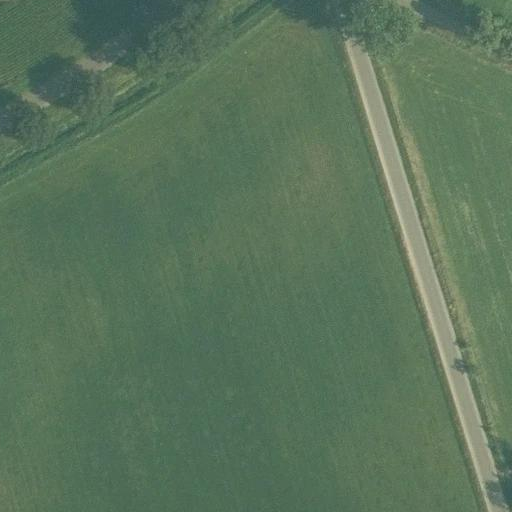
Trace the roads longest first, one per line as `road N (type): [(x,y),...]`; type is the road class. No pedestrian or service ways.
road 1 (unclassified): [(496,511),(343,0)]
road 2 (tertiary): [(157,0),(116,47),(0,119)]
